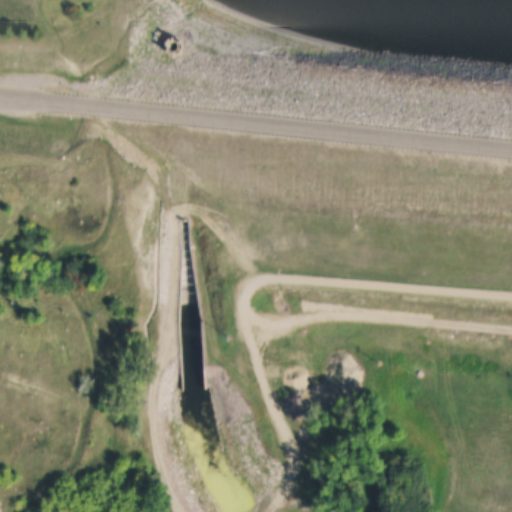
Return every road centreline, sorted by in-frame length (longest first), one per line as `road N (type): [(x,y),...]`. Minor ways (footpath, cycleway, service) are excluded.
road 1 (residential): [(0,92),(511,144)]
road 2 (track): [(511,308),(269,288),(250,298),(241,319),(245,342),(289,471),(263,511)]
